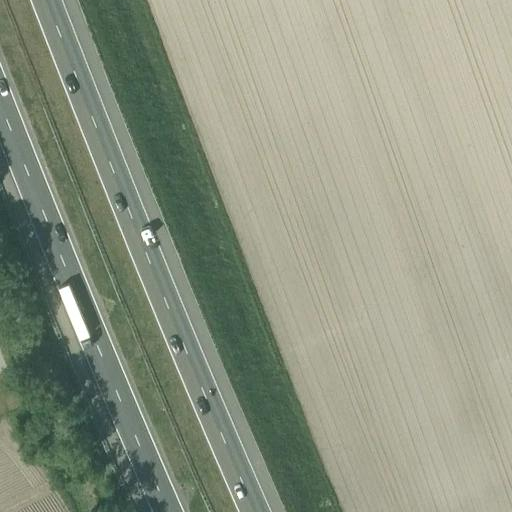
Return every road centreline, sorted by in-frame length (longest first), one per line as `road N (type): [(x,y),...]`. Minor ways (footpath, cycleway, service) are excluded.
road 1 (motorway): [(272,511),(176,300),(57,0)]
road 2 (motorway): [(0,57),(187,511)]
